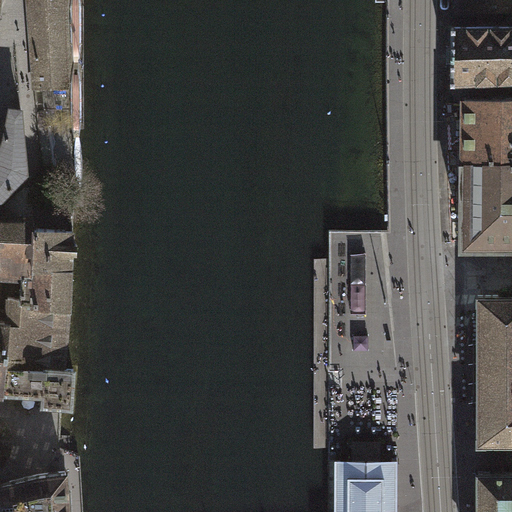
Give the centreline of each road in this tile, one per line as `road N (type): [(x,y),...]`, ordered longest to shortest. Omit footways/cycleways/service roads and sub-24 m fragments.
road 1 (residential): [(441,511),(423,263)]
road 2 (residential): [(423,263),(419,18)]
